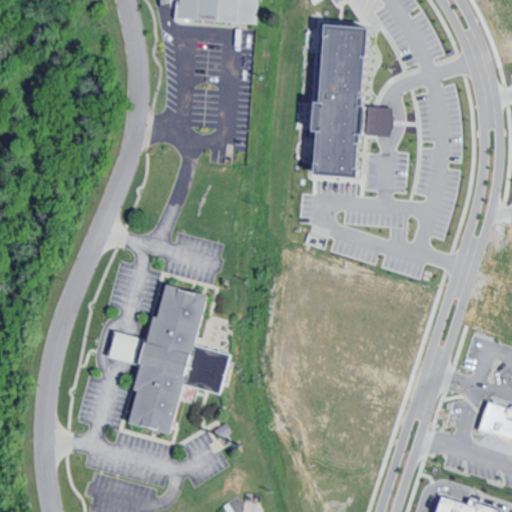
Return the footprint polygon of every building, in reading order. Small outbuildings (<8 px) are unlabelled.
[(183,0),(182,19),(261,23),(262,0),(183,0)] [(338,180),(350,28),(307,25),(295,177),(338,180)] [(205,344),(235,353),(224,392),(194,384),(180,433),(139,422),(178,285),(219,296),(205,344)] [(511,404),(511,434),(489,427),(498,400),(511,404)] [(442,511),(449,493),(478,502),(480,498),(508,506),(506,511),(442,511)]
